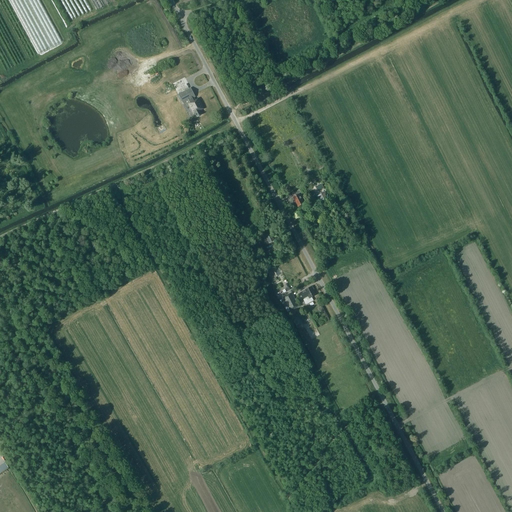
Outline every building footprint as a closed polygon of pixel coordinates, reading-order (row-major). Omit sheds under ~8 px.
[(178,95),(183,103),(187,101),(189,104),(188,104),(194,114),(195,113),(197,117),(202,115),(199,111),(203,109),(198,99),(195,100),(194,98),(195,97),(190,88),(178,95)] [(329,198),(321,183),(312,187),(320,203),(329,198)] [(293,198),(298,207),(304,204),(299,194),(301,193),(299,190),(294,193),(296,196),(293,198)] [(274,241),(271,234),(265,236),(268,244),(274,241)] [(312,287),(300,293),(306,303),(307,304),(312,301),(313,300),(312,298),(316,296),(313,290),(314,290),(313,287),(312,288),(312,287)] [(283,297),(290,311),(299,307),(292,293),(283,297)]
